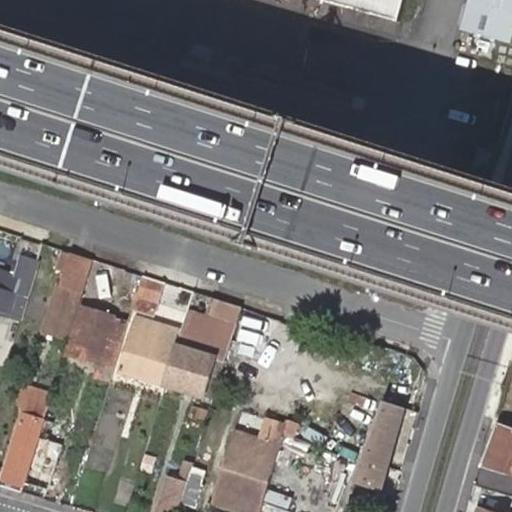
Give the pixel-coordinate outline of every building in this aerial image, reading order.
[(323,0),(401,21),(406,0),(323,0)] [(511,44),(511,0),(467,0),(459,31),(511,45),(511,44)] [(478,147),(472,164),(490,169),(492,170),(497,151),(478,147)] [(58,315),(52,334),(67,339),(73,318),(81,293),(85,281),(91,260),(77,255),(71,276),(67,288),(59,313),(58,315)] [(0,313),(20,320),(38,262),(25,259),(24,263),(25,264),(20,277),(0,271),(0,313)] [(139,292),(137,295),(133,310),(153,317),(157,302),(164,283),(144,277),(139,292)] [(111,380),(120,353),(129,323),(133,310),(137,295),(115,288),(108,311),(114,313),(113,317),(107,315),(100,313),(105,296),(89,291),(83,308),(67,356),(102,366),(98,376),(111,380)] [(206,315),(189,309),(188,313),(182,334),(178,347),(166,386),(206,398),(207,395),(214,398),(229,348),(231,341),(217,337),(211,356),(202,354),(210,329),(203,325),(206,315)] [(53,313),(47,332),(52,334),(58,315),(53,313)] [(121,371),(166,386),(178,347),(182,334),(161,328),(136,320),(121,371)] [(3,480),(24,486),(25,483),(39,438),(50,400),(55,386),(27,378),(23,392),(30,394),(3,480)] [(101,380),(99,387),(107,390),(109,382),(101,380)] [(353,480),(381,491),(404,408),(385,400),(353,480)] [(207,410),(200,408),(198,415),(205,417),(207,410)] [(304,421),(299,433),(339,448),(344,435),(304,421)] [(508,472),(511,473),(511,431),(498,426),(484,465),(508,472)] [(261,511),(280,450),(234,436),(213,506),(232,511),(261,511)] [(39,438),(25,483),(49,491),(63,445),(39,438)] [(168,477),(157,511),(177,511),(187,483),(168,477)] [(187,483),(182,504),(197,508),(202,486),(187,483)]
